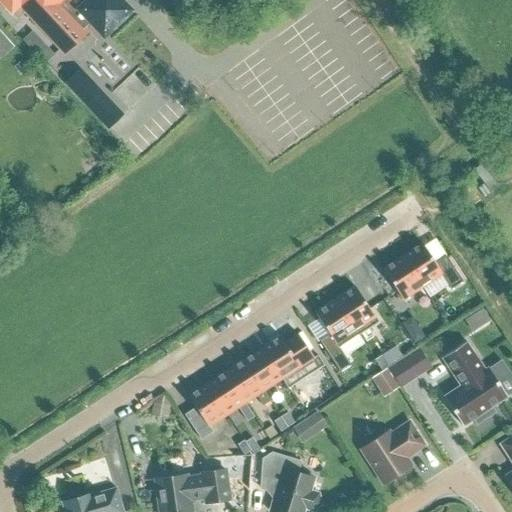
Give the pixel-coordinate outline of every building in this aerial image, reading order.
[(0,0),(0,1),(16,19),(22,12),(61,53),(85,30),(82,26),(90,18),(100,29),(122,9),(113,0),(0,0)] [(0,56),(12,46),(0,33),(0,56)] [(11,50),(25,66),(33,59),(19,43),(11,50)] [(251,82),(232,94),(241,107),(260,95),(251,82)] [(119,118),(97,94),(86,105),(108,129),(119,118)] [(421,243),(401,256),(422,287),(441,274),(421,243)] [(401,256),(382,269),(402,300),(422,287),(401,256)] [(354,287),(335,300),(355,331),(375,318),(354,287)] [(335,300),(315,313),(335,344),(355,331),(335,300)] [(279,337),(261,348),(281,379),(299,367),(279,337)] [(443,397),(462,426),(475,417),(478,422),(494,412),(490,407),(507,396),(488,367),(484,370),(466,341),(441,357),(460,386),(443,397)] [(261,348),(243,360),(263,391),(281,379),(261,348)] [(381,355),(375,359),(381,369),(388,365),(381,355)] [(393,368),(406,385),(418,375),(404,359),(393,368)] [(243,360),(225,372),(245,403),(263,391),(243,360)] [(398,388),(385,367),(370,377),(382,397),(398,388)] [(225,372),(207,384),(227,415),(245,403),(225,372)] [(188,396),(208,427),(227,415),(207,384),(188,396)] [(324,413),(329,424),(348,417),(343,405),(324,413)] [(418,429),(437,416),(432,408),(413,421),(418,429)] [(287,426),(293,422),(287,412),(280,416),(287,426)] [(280,431),(287,426),(280,416),(277,419),(273,421),(280,431)] [(423,445),(408,422),(389,435),(387,432),(361,448),(384,483),(409,466),(402,455),(407,452),(409,454),(423,445)] [(511,435),(498,445),(511,466),(511,470),(502,477),(511,491),(511,435)] [(252,437),(245,442),(252,452),(258,447),(252,437)] [(244,455),(251,450),(245,442),(244,440),(237,444),(244,455)] [(271,453),(262,459),(260,488),(275,493),(269,511),(270,511),(302,511),(304,507),(312,510),(319,503),(317,494),(309,492),(313,478),(297,473),(300,462),(271,453)] [(228,500),(224,469),(201,473),(202,475),(186,478),(185,475),(155,479),(159,511),(190,511),(189,499),(205,497),(206,503),(228,500)] [(91,493),(61,502),(64,511),(122,511),(116,488),(91,495),(91,493)]
